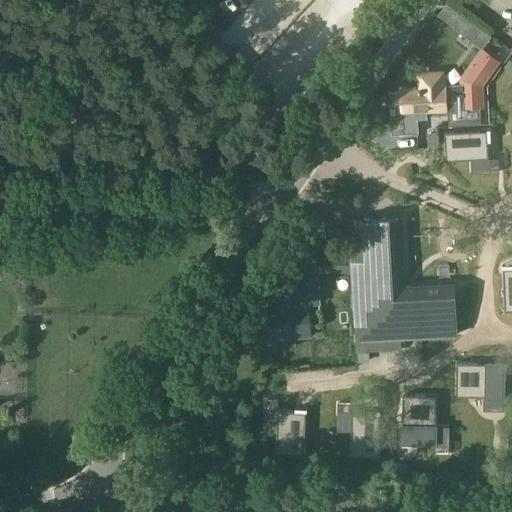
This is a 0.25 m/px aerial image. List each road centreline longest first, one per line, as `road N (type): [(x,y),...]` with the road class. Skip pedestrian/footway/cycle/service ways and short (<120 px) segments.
road 1 (unclassified): [(76,498),(283,195)]
road 2 (unclassified): [(0,201),(283,195)]
road 3 (unclassified): [(283,195),(422,0)]
road 4 (unclassified): [(76,498),(274,511)]
